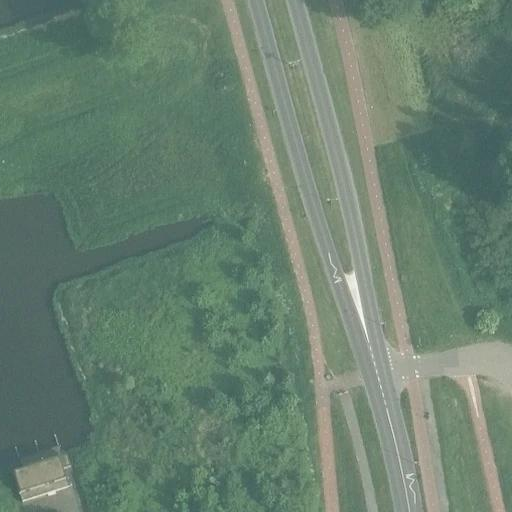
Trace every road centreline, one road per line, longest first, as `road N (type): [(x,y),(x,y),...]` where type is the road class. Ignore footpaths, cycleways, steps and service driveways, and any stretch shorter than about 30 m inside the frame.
road 1 (secondary): [(254,0),(331,266),(363,313)]
road 2 (secondary): [(363,313),(361,256),(290,0)]
road 3 (secondary): [(407,511),(377,375)]
